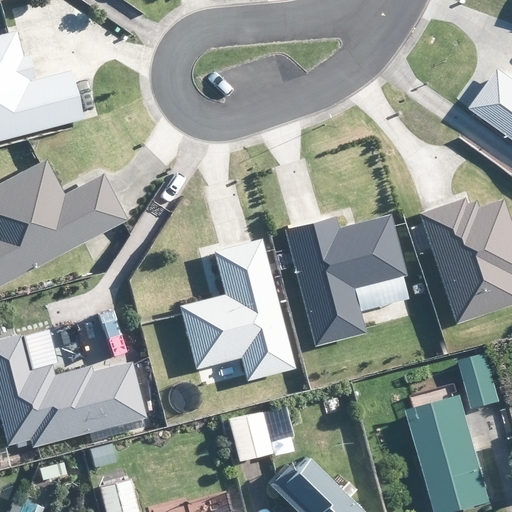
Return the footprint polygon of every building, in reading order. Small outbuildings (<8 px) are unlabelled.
[(32,82),(19,29),(0,34),(0,139),(81,119),(69,72),(32,82)] [(511,76),(504,71),(477,109),(511,134),(511,76)] [(62,197),(46,164),(0,187),(0,284),(125,222),(103,177),(62,197)] [(511,236),(500,199),(466,210),(464,201),(419,215),(454,323),(511,304),(511,236)] [(402,273),(388,218),(337,231),(335,220),(285,232),(313,345),(362,333),(350,286),(402,273)] [(293,368),(260,241),(214,252),(225,295),(180,307),(195,368),(240,356),(247,380),(293,368)] [(0,342),(0,433),(3,443),(38,450),(146,422),(131,363),(92,373),(90,367),(54,377),(51,366),(31,371),(22,336),(0,342)] [(492,401),(495,399),(482,350),(456,357),(455,358),(461,380),(468,407),(492,401)] [(444,511),(486,500),(470,444),(455,393),(410,405),(402,408),(432,511),(444,511)] [(260,441),(284,435),(286,434),(278,404),(258,410),(223,420),(219,420),(230,460),(240,458),(256,453),(263,451),(263,448),(260,441)] [(86,462),(101,457),(97,445),(83,450),(86,462)] [(354,511),(340,497),(350,488),(338,476),(327,487),(293,454),(279,468),(277,466),(262,481),(259,485),(264,489),(287,511),(354,511)] [(36,479),(60,473),(57,462),(33,468),(36,479)] [(92,484),(97,511),(129,511),(122,478),(92,484)]
